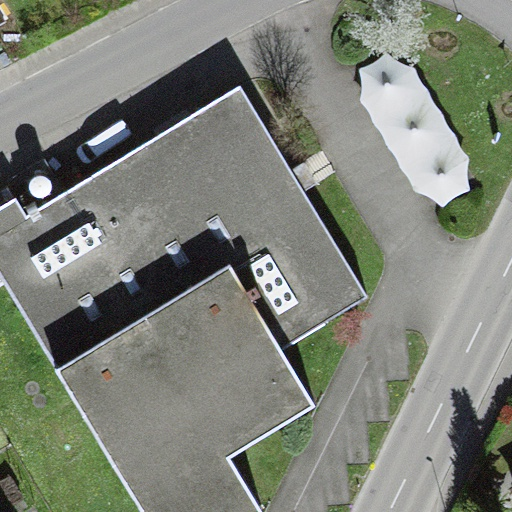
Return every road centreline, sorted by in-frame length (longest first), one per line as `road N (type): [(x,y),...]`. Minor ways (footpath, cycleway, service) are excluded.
road 1 (primary): [(511,263),(387,511)]
road 2 (tertiary): [(0,128),(236,0)]
